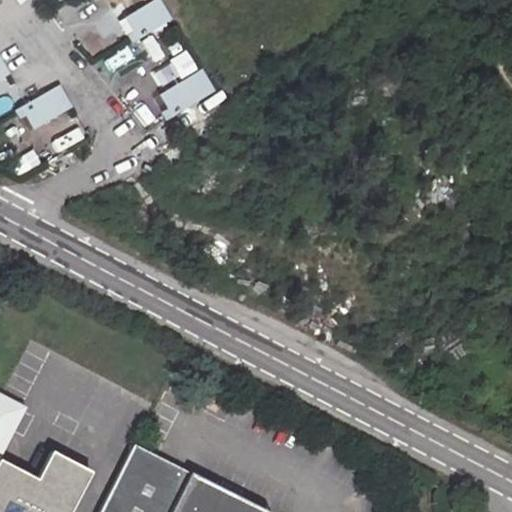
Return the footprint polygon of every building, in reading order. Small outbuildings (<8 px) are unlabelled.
[(127,40),(167,19),(156,0),(147,0),(115,18),(127,40)] [(0,33),(0,76),(8,73),(2,59),(10,55),(1,33),(0,33)] [(148,95),(161,117),(209,90),(197,68),(148,95)] [(24,129),(67,107),(55,85),(12,107),(24,129)] [(0,392),(0,448),(5,447),(26,406),(0,392)] [(262,511),(133,446),(130,453),(98,511),(262,511)] [(0,511),(70,511),(91,472),(51,451),(40,472),(46,475),(46,476),(43,481),(37,478),(0,459),(0,511)] [(46,475),(40,472),(37,478),(43,481),(46,476),(46,475)]
